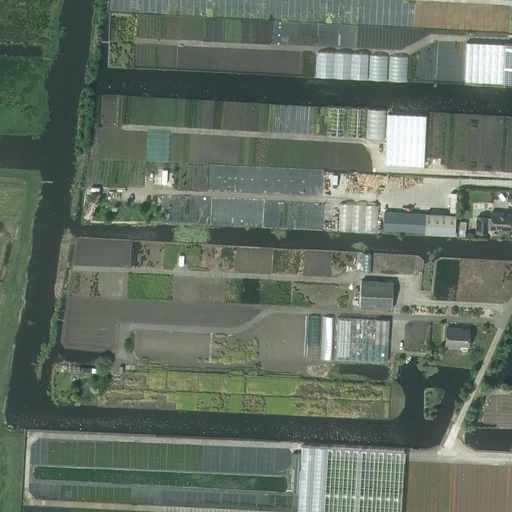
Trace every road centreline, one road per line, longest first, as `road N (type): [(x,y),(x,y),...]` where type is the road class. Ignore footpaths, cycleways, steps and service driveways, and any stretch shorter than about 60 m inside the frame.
road 1 (track): [(215,511),(25,502),(28,435),(293,446)]
road 2 (track): [(72,216),(102,0)]
road 3 (unknown): [(511,170),(451,167),(391,186)]
